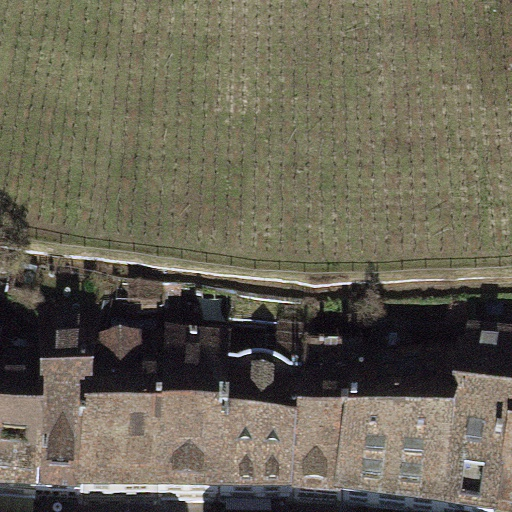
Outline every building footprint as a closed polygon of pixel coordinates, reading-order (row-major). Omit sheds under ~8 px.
[(171,312),(171,356),(165,437),(160,504),(218,503),(227,371),(230,326),(236,326),(240,294),(167,286),(167,311),(171,312)] [(314,302),(240,294),(236,326),(230,326),(227,371),(218,503),(300,504),(302,449),(302,414),(307,375),(310,348),(314,302)] [(0,300),(0,498),(38,502),(48,394),(47,369),(43,370),(42,323),(12,303),(0,300)] [(42,320),(42,323),(43,370),(47,369),(48,394),(38,502),(52,502),(86,504),(86,481),(95,358),(100,321),(42,320)] [(374,332),(369,353),(360,402),(345,506),(389,511),(390,511),(500,511),(511,445),(511,347),(458,340),(459,357),(409,364),(409,334),(374,332)] [(369,353),(310,348),(307,375),(302,414),(302,449),(300,504),(345,506),(360,402),(369,353)] [(171,356),(95,358),(86,481),(86,504),(160,504),(165,437),(171,356)] [(511,511),(511,445),(500,511),(511,511)]
